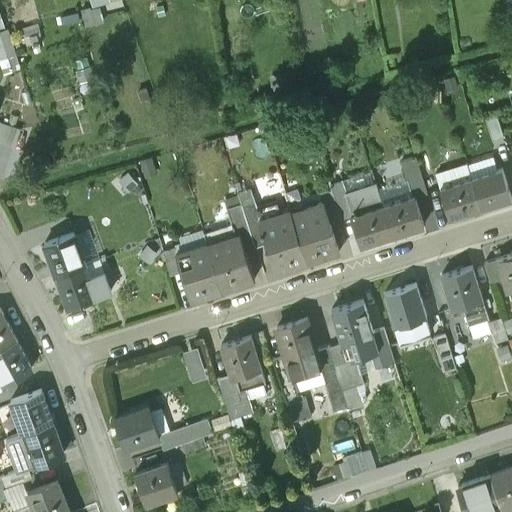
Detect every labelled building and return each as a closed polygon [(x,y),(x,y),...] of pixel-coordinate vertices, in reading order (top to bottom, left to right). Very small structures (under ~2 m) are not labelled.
[(98,3),(79,8),(85,26),(102,21),(98,3)] [(10,31),(0,34),(0,58),(1,63),(18,57),(10,31)] [(497,112),(471,120),(478,144),(505,136),(497,112)] [(415,155),(401,159),(412,194),(415,194),(426,190),(415,155)] [(511,193),(503,165),(470,176),(480,207),(511,196),(511,193)] [(470,176),(441,185),(451,217),(480,207),(470,176)] [(346,191),(342,180),(330,184),(331,188),(341,218),(351,215),(351,214),(352,214),(345,192),(346,191)] [(346,191),(345,192),(352,214),(351,214),(351,215),(361,246),(392,236),(392,235),(383,204),(376,181),(346,191)] [(341,218),(331,188),(319,191),(323,202),(325,202),(331,222),(341,219),(341,218)] [(412,194),(383,204),(392,235),(425,224),(415,194),(412,194)] [(292,212),(283,214),(279,200),(259,206),(257,207),(268,242),(277,272),(308,262),(292,212)] [(243,206),(242,202),(226,208),(233,230),(236,230),(237,233),(239,232),(245,251),(256,247),(256,246),(243,206)] [(257,202),(243,206),(256,246),(268,242),(257,207),(259,206),(257,202)] [(323,202),(292,212),(308,262),(340,253),(331,222),(325,202),(323,202)] [(118,226),(98,233),(106,256),(126,249),(123,240),(118,226)] [(75,232),(45,243),(57,274),(86,263),(75,232)] [(237,233),(207,242),(222,289),(254,279),(245,251),(239,232),(237,233)] [(178,251),(176,252),(182,270),(192,299),(222,289),(207,242),(178,251)] [(176,245),(163,249),(171,274),(182,270),(176,252),(178,251),(176,245)] [(126,249),(106,256),(110,266),(129,259),(126,249)] [(511,254),(484,263),(490,280),(502,276),(507,290),(511,288),(511,254)] [(86,263),(57,274),(68,305),(111,290),(104,272),(91,277),(86,263)] [(472,267),(442,276),(451,308),(462,304),(469,325),(488,319),(472,267)] [(416,285),(385,294),(395,326),(396,325),(401,341),(430,333),(425,316),(416,285)] [(362,301),(333,311),(342,342),(347,341),(348,343),(351,352),(356,357),(374,351),(369,334),(372,333),(362,301)] [(0,311),(0,346),(14,339),(0,311)] [(502,318),(488,322),(494,344),(509,339),(502,318)] [(307,319),(277,328),(287,360),(292,358),(297,374),(318,368),(312,352),(317,350),(317,349),(307,319)] [(445,333),(431,337),(438,360),(453,356),(445,333)] [(252,336),(221,346),(231,375),(231,377),(233,377),(236,376),(239,386),(245,387),(266,381),(252,336)] [(14,339),(0,346),(0,378),(2,383),(30,368),(14,339)] [(336,365),(329,345),(317,349),(317,350),(312,352),(318,368),(321,367),(333,408),(348,403),(343,389),(336,365)] [(211,377),(202,347),(179,354),(188,384),(211,377)] [(350,360),(336,365),(343,389),(363,382),(357,363),(352,365),(350,360)] [(239,393),(233,377),(231,377),(231,375),(218,379),(231,418),(251,411),(244,391),(239,393)] [(39,389),(10,400),(22,432),(51,421),(39,389)] [(149,406),(116,417),(126,447),(159,435),(149,406)] [(51,421),(22,432),(23,436),(7,442),(17,469),(62,452),(51,421)] [(200,425),(180,432),(183,440),(203,433),(200,425)] [(203,433),(183,440),(187,451),(206,444),(203,433)] [(369,450),(344,454),(347,473),(372,469),(369,450)] [(169,461),(136,473),(147,503),(179,491),(169,461)] [(511,465),(491,473),(502,506),(511,502),(511,465)] [(491,473),(459,484),(468,511),(483,511),(502,506),(491,473)] [(56,480),(27,492),(31,502),(13,509),(14,511),(67,511),(70,511),(56,480)] [(5,486),(0,488),(0,498),(8,496),(5,486)]
